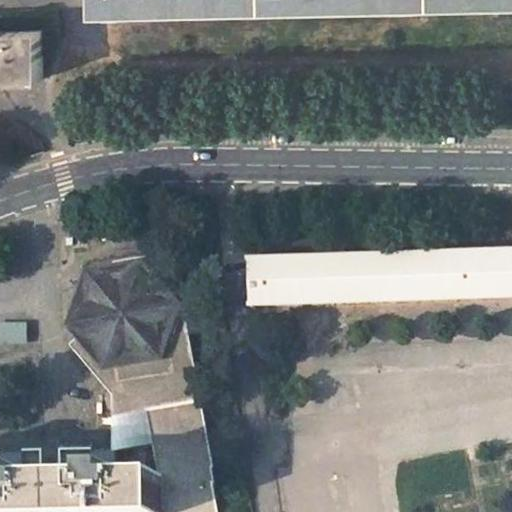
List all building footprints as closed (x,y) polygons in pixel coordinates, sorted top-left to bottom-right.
[(265,0),(96,0),(97,14),(266,10),(265,0)] [(434,0),(265,0),(266,10),(434,7),(434,0)] [(0,79),(44,79),(43,30),(0,31),(0,26),(0,79)] [(511,252),(253,261),(254,306),(283,305),(511,297),(511,252)] [(191,302),(153,258),(118,264),(120,279),(99,282),(83,326),(90,333),(86,336),(85,339),(86,342),(87,344),(103,362),(117,359),(116,419),(163,410),(161,476),(165,476),(165,511),(220,511),(213,468),(214,468),(187,314),(191,302)] [(26,324),(0,323),(0,343),(27,343),(26,324)] [(165,511),(165,476),(161,476),(115,477),(115,448),(59,449),(58,449),(44,449),(45,511),(165,511)] [(45,511),(44,449),(0,450),(0,511),(45,511)]
